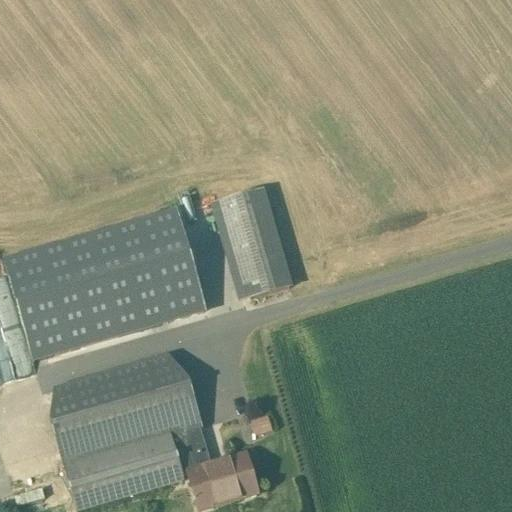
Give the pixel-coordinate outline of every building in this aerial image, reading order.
[(261,194),(223,205),(250,301),(288,290),(261,194)] [(176,213),(3,263),(32,364),(205,315),(176,213)] [(0,385),(18,381),(0,307),(0,385)] [(55,391),(50,425),(188,385),(167,360),(55,391)] [(188,385),(50,425),(63,471),(179,437),(201,430),(188,385)] [(259,436),(277,432),(274,419),(256,423),(259,436)] [(187,475),(197,511),(204,511),(257,497),(245,458),(212,468),(201,430),(179,437),(190,474),(187,475)] [(190,474),(179,437),(63,471),(75,511),(86,511),(183,483),(181,476),(187,475),(190,474)]
